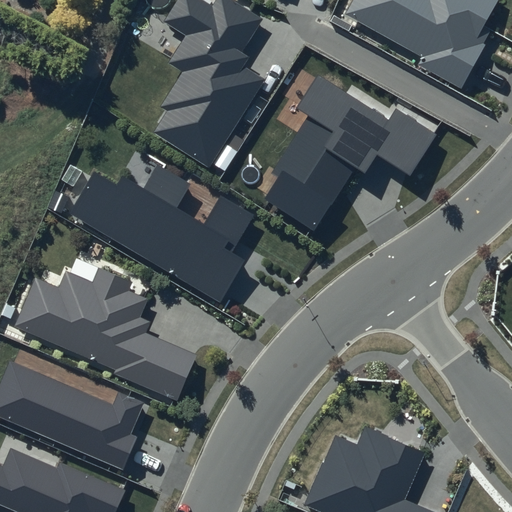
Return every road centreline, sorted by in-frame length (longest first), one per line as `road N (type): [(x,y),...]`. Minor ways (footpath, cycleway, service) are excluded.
road 1 (residential): [(208,511),(244,427),(278,376),(330,323),(391,284)]
road 2 (residential): [(391,284),(511,435)]
road 3 (residential): [(391,284),(472,226),(511,182)]
